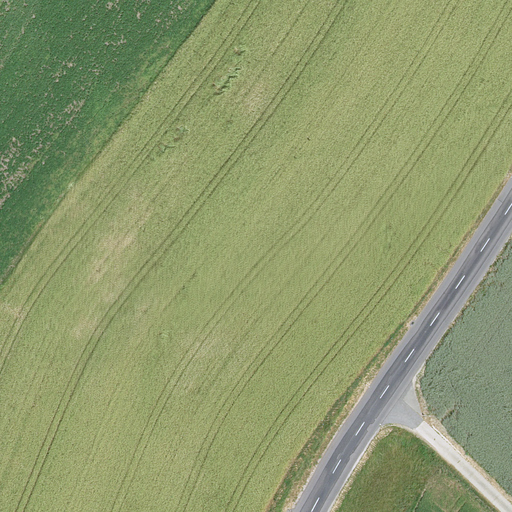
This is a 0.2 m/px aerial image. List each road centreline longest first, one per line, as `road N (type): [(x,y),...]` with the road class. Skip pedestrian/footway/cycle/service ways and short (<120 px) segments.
road 1 (tertiary): [(311,511),(511,200)]
road 2 (track): [(384,391),(508,511)]
